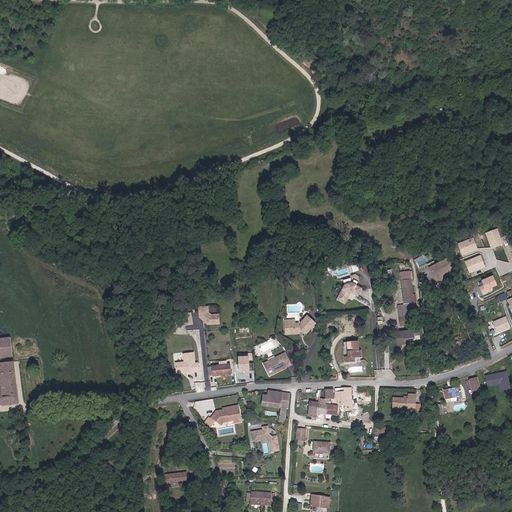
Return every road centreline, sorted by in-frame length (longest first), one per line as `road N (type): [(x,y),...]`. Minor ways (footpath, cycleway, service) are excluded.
road 1 (unclassified): [(511,348),(458,375),(181,398)]
road 2 (unclassified): [(181,398),(124,416),(90,452),(43,483),(0,491)]
road 3 (residential): [(235,511),(181,398)]
